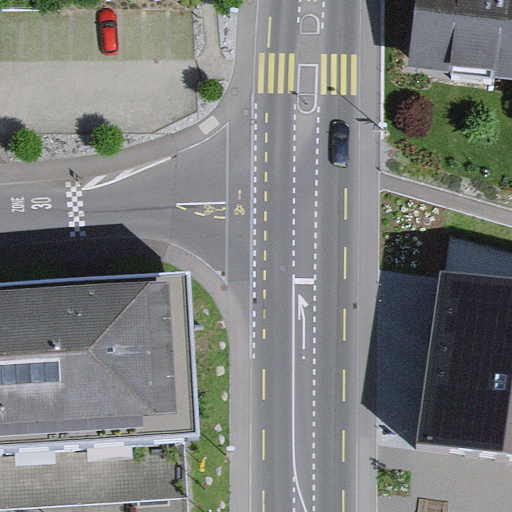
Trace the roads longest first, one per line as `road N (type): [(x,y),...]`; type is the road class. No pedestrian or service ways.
road 1 (primary): [(304,511),(304,201)]
road 2 (residential): [(304,201),(0,217)]
road 3 (primary): [(304,201),(312,0)]
